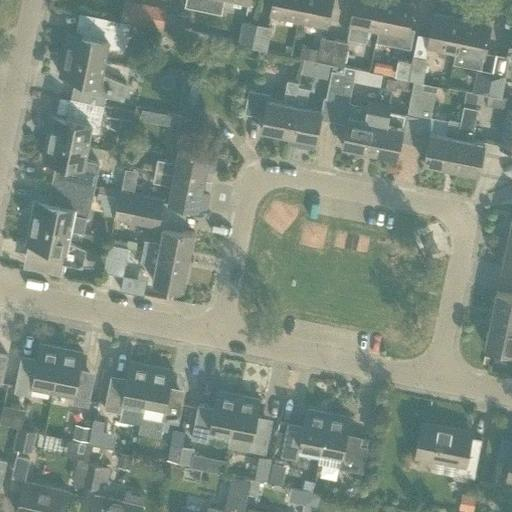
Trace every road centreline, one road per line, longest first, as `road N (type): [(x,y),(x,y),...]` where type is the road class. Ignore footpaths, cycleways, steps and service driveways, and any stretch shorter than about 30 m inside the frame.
road 1 (residential): [(437,380),(464,234),(460,219),(441,208),(259,178),(250,188),(218,335)]
road 2 (residential): [(437,380),(218,335)]
road 3 (residential): [(218,335),(0,290)]
road 4 (residential): [(0,167),(34,0)]
